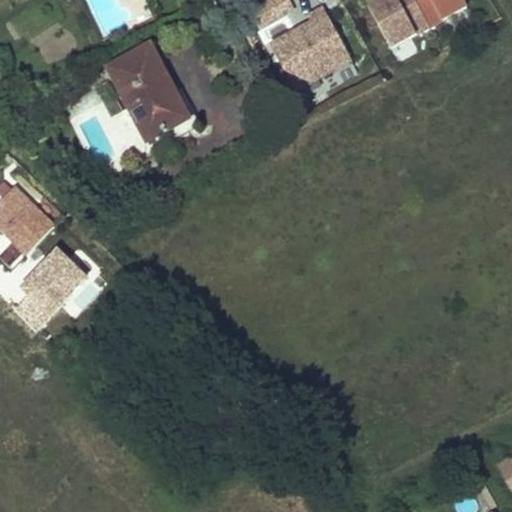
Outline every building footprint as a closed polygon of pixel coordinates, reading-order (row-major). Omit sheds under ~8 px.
[(271,19),(291,12),(286,0),(272,0),(265,2),(271,19)] [(460,0),(371,0),(368,1),(394,53),(469,17),(460,0)] [(326,19),(268,46),(292,95),(349,67),(326,19)] [(151,49),(109,72),(141,130),(135,134),(137,137),(140,143),(144,150),(158,143),(161,148),(189,134),(169,98),(176,96),(151,49)] [(103,75),(91,81),(102,103),(114,96),(103,75)] [(176,96),(169,98),(189,134),(195,131),(176,96)] [(137,137),(128,140),(132,147),(140,143),(137,137)] [(54,234),(16,193),(0,207),(0,235),(24,261),(54,234)] [(60,265),(11,310),(35,337),(85,292),(60,265)] [(511,459),(496,467),(509,495),(511,493),(511,459)]
